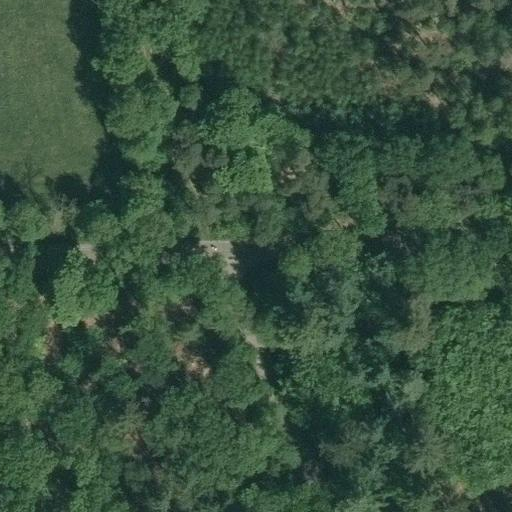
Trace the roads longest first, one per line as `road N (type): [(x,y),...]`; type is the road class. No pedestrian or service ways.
road 1 (unclassified): [(205,253),(511,241)]
road 2 (unclassified): [(320,511),(205,253)]
road 3 (unclassified): [(0,261),(205,253)]
